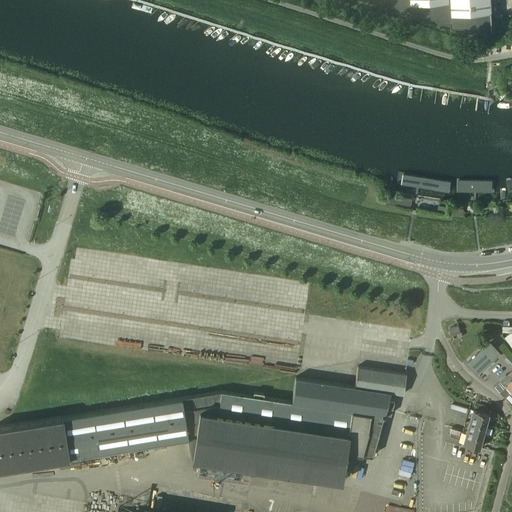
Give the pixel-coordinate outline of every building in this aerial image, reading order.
[(492,28),(490,0),(382,0),(383,3),(396,3),(397,8),(410,7),(410,12),(423,11),(424,17),(437,16),(437,21),(451,20),(451,25),(464,25),(465,30),(492,28)] [(403,175),(402,184),(450,191),(451,182),(403,175)] [(491,181),(459,181),(459,192),(491,192),(491,181)] [(396,196),(386,195),(385,204),(394,206),(396,196)] [(458,326),(449,328),(451,335),(460,332),(458,326)] [(478,374),(501,353),(490,342),(468,363),(478,374)] [(222,390),(0,426),(0,467),(69,456),(71,466),(81,464),(79,454),(99,451),(99,456),(110,454),(109,450),(188,437),(191,457),(344,480),(345,471),(342,470),(345,451),(372,455),(384,412),(390,414),(394,400),(388,399),(390,392),(403,394),(406,373),(357,366),(354,386),(296,377),(292,401),(264,396),(264,393),(254,391),(254,395),(243,393),(243,394),(222,390)] [(511,378),(508,374),(495,386),(500,392),(505,387),(511,380),(511,378)] [(490,413),(474,409),(464,442),(480,447),(490,413)]
